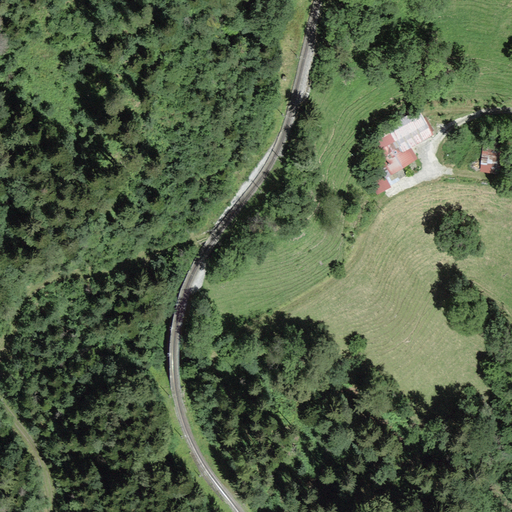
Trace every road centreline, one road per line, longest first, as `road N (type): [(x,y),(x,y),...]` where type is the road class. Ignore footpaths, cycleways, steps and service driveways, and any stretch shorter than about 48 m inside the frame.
road 1 (track): [(0,348),(47,276),(105,268),(192,239)]
road 2 (track): [(51,511),(39,453),(0,395)]
